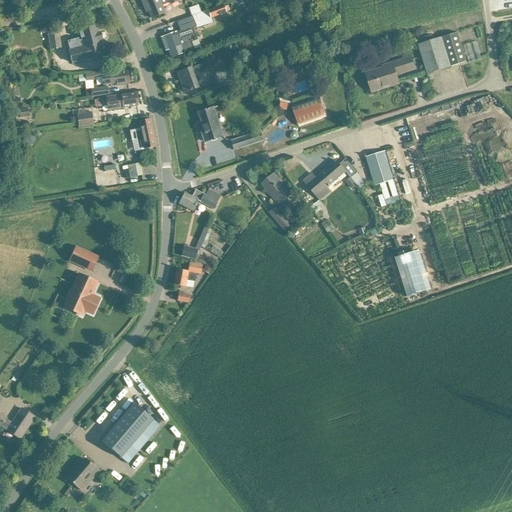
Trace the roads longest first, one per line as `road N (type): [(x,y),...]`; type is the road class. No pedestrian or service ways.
road 1 (unclassified): [(167,189),(483,85),(494,58),(485,0)]
road 2 (unclassified): [(6,511),(43,446),(146,322),(163,262),(167,189)]
road 3 (unclassified): [(167,189),(157,110),(136,38),(115,0)]
